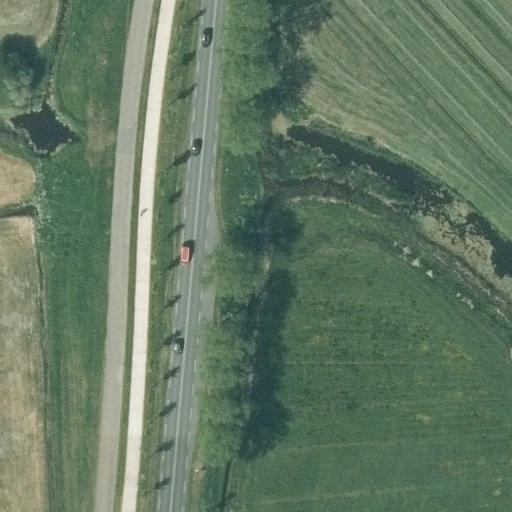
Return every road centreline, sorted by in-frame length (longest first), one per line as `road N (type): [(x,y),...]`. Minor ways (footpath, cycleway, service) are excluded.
road 1 (primary): [(169,511),(215,0)]
road 2 (unclassified): [(101,511),(122,170),(143,0)]
